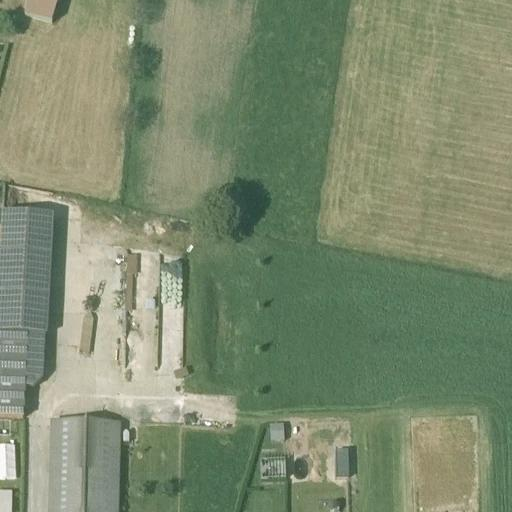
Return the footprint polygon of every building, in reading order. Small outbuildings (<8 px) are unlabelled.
[(29,0),(24,18),(51,26),(58,0),(29,0)] [(1,216),(0,243),(0,336),(44,339),(45,339),(51,219),(1,216)] [(42,380),(44,339),(0,336),(0,419),(22,421),(24,390),(32,391),(42,380)] [(50,511),(115,511),(117,427),(52,426),(50,511)] [(283,427),(269,428),(269,444),(284,444),(283,427)] [(0,511),(10,511),(11,494),(0,493),(0,511)]
